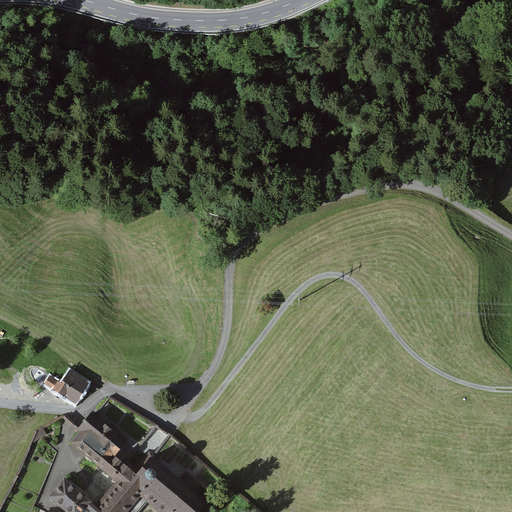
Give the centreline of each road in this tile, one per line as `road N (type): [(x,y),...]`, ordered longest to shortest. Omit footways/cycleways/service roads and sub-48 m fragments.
road 1 (residential): [(511,234),(420,186),(336,195),(279,217),(240,244),(225,339),(198,389),(110,389),(79,411),(0,403)]
road 2 (track): [(172,418),(206,409),(289,301),(328,274),(353,281),(399,340),(438,372),(511,389)]
road 3 (secondary): [(82,0),(180,20),(256,15),(298,0)]
road 4 (track): [(110,389),(0,316)]
